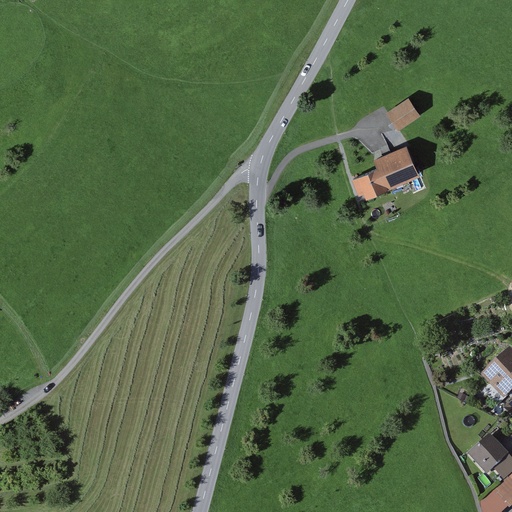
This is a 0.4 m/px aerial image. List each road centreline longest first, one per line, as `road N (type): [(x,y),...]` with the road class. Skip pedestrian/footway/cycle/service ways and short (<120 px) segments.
road 1 (tertiary): [(349,0),(270,147),(259,188),(260,276),(199,511)]
road 2 (track): [(270,147),(130,289),(53,385),(0,425)]
